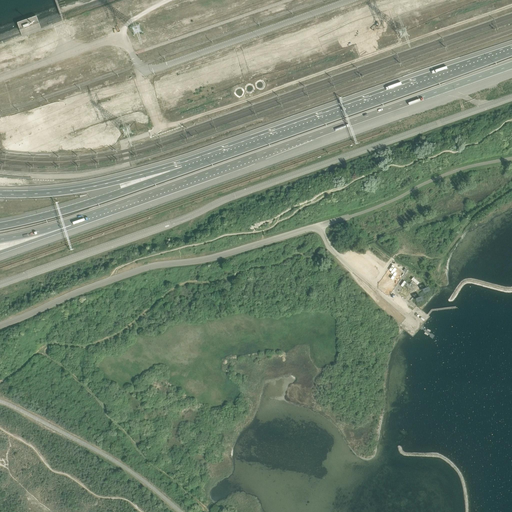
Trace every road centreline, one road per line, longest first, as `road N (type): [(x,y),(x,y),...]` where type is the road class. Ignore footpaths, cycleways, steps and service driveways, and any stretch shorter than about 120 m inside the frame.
road 1 (unclassified): [(0,284),(511,97)]
road 2 (trunk): [(70,221),(511,65)]
road 3 (unclassified): [(0,325),(138,269),(198,261),(350,216)]
road 4 (trunk): [(511,51),(183,169)]
road 5 (unclassified): [(351,0),(143,68)]
road 6 (trunk): [(183,169),(0,225)]
road 7 (trunk): [(183,169),(49,193),(0,193)]
road 8 (track): [(392,259),(403,253),(438,277),(441,259),(473,215),(511,190)]
road 9 (unclassified): [(0,78),(110,40),(143,68)]
